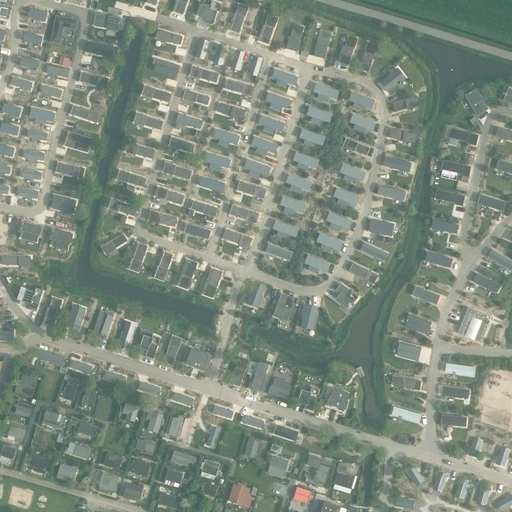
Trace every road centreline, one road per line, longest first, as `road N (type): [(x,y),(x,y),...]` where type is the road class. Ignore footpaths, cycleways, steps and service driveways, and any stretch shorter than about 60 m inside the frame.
road 1 (unknown): [(346,78),(315,203),(291,224),(248,223)]
road 2 (unclassified): [(329,0),(511,55)]
road 3 (unknown): [(48,191),(49,243),(32,328)]
